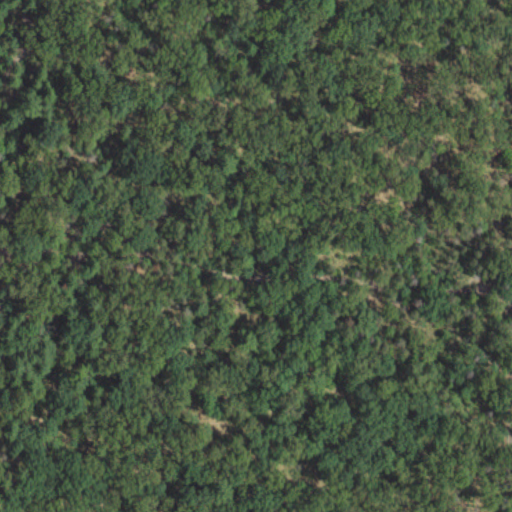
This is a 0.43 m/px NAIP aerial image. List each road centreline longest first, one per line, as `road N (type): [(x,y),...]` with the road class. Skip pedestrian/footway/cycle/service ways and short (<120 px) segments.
road 1 (track): [(0,237),(451,273),(511,266)]
road 2 (residential): [(500,511),(511,266),(510,0)]
road 3 (residential): [(59,511),(60,0)]
